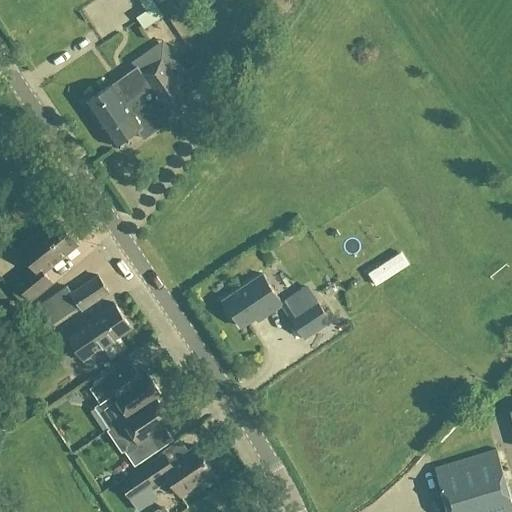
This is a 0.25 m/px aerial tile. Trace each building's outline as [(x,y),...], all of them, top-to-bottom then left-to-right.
[(143,0),(150,14),(142,18),(148,30),(167,20),(156,0),(143,0)] [(112,86),(84,104),(104,134),(131,116),(125,107),(171,76),(174,81),(185,74),(172,54),(142,74),(138,68),(135,70),(125,77),(127,79),(122,83),(114,88),(112,86)] [(131,116),(104,134),(114,148),(138,132),(143,140),(142,140),(143,141),(160,130),(155,122),(168,113),(169,114),(199,94),(185,74),(174,81),(171,76),(125,107),(131,116)] [(42,273),(76,245),(56,220),(19,250),(33,268),(14,283),(29,301),(51,284),(42,273)] [(262,276),(222,302),(228,311),(226,314),(230,320),(233,319),(239,328),(261,314),(264,318),(282,306),(279,302),(262,276)] [(108,294),(97,277),(70,295),(66,288),(51,298),(63,316),(78,306),(81,311),(108,294)] [(329,322),(315,302),(289,319),(303,340),(329,322)] [(117,338),(129,330),(113,304),(83,324),(84,325),(85,324),(86,326),(68,337),(66,335),(65,335),(78,355),(97,343),(100,347),(99,348),(100,349),(101,348),(108,360),(124,349),(117,338)] [(122,421),(160,395),(145,373),(139,377),(129,362),(88,389),(99,404),(112,395),(126,417),(121,420),(122,421)] [(160,396),(160,395),(122,421),(136,443),(123,452),(133,467),(157,452),(147,437),(170,421),(156,399),(160,396)] [(165,477),(179,497),(213,474),(194,447),(169,464),(162,454),(118,484),(130,500),(165,477)] [(511,511),(511,505),(496,451),(434,470),(446,511),(511,511)]
